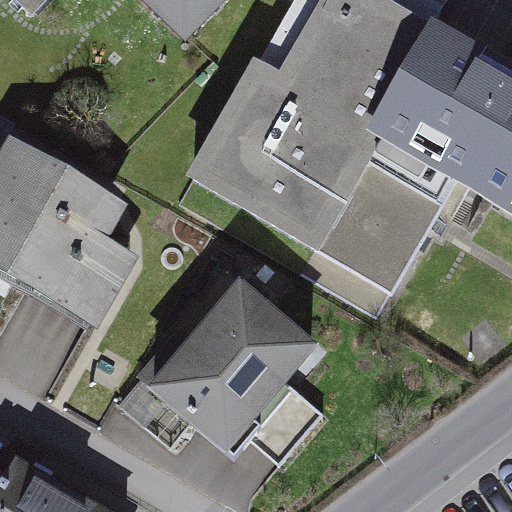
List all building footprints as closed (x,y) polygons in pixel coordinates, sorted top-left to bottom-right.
[(223,0),(12,0),(30,17),(46,0),(143,0),(185,40),(223,0)] [(511,80),(366,0),(308,0),(204,188),(390,291),(449,184),(511,218),(511,80)] [(123,222),(22,162),(0,198),(0,267),(93,322),(128,263),(106,250),(123,222)] [(232,465),(320,365),(245,300),(157,399),(232,465)] [(7,486),(0,481),(0,511),(95,511),(18,467),(7,486)]
